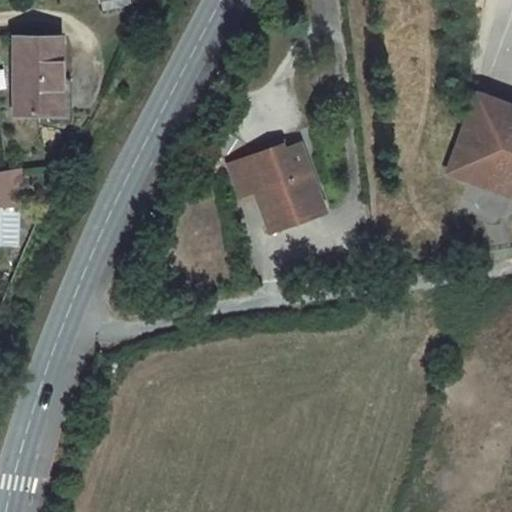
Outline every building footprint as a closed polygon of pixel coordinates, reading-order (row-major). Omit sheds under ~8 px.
[(130,0),(100,0),(103,9),(131,4),(130,0)] [(61,38),(16,38),(16,113),(61,113),(61,38)] [(511,106),(477,94),(448,172),(511,195),(511,106)] [(280,144),(229,164),(241,197),(255,191),(271,233),(326,212),(316,185),(309,188),(302,170),(306,159),(303,149),(293,145),(282,149),(280,144)] [(306,159),(302,170),(309,188),(316,185),(306,159)] [(0,196),(19,196),(18,170),(0,170),(0,196)]
